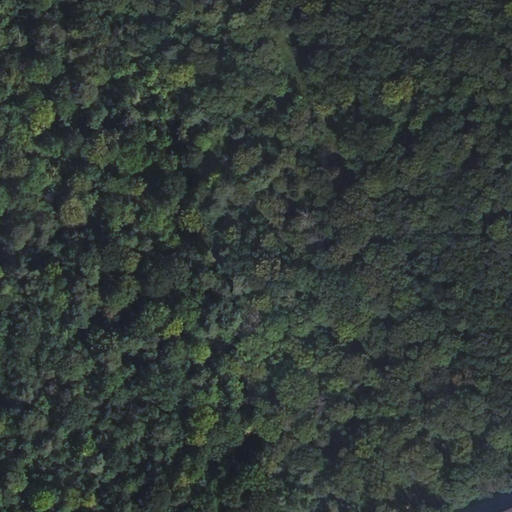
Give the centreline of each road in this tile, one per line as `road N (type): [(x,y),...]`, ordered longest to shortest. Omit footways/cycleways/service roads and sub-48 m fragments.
road 1 (track): [(0,141),(511,239)]
road 2 (track): [(511,412),(259,0)]
